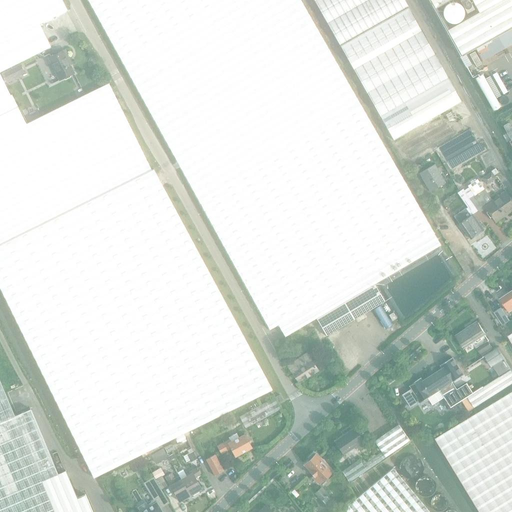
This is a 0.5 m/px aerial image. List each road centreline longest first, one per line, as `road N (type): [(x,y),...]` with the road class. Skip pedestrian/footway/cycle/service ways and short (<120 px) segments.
road 1 (unclassified): [(309,419),(76,0)]
road 2 (unclassified): [(309,419),(511,244)]
road 3 (unclassified): [(109,511),(65,460),(0,333)]
road 4 (unclassified): [(215,511),(309,419)]
